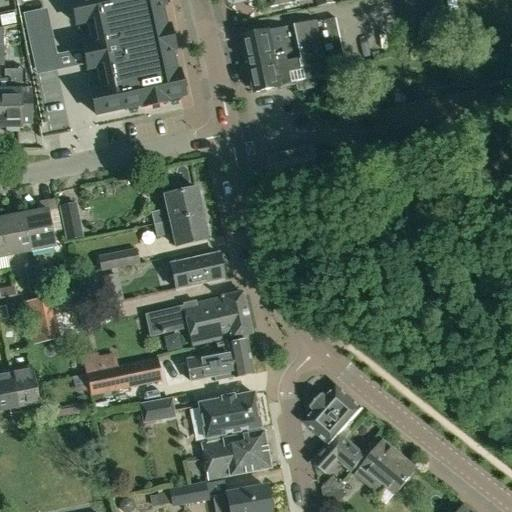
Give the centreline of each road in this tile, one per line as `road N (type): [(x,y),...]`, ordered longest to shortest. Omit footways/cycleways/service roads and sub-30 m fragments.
road 1 (tertiary): [(511,504),(321,346)]
road 2 (tertiary): [(321,346),(263,263),(229,130)]
road 3 (residential): [(229,130),(0,181)]
road 4 (residential): [(311,511),(286,400),(292,373),(321,346)]
road 5 (tertiary): [(229,130),(200,0)]
